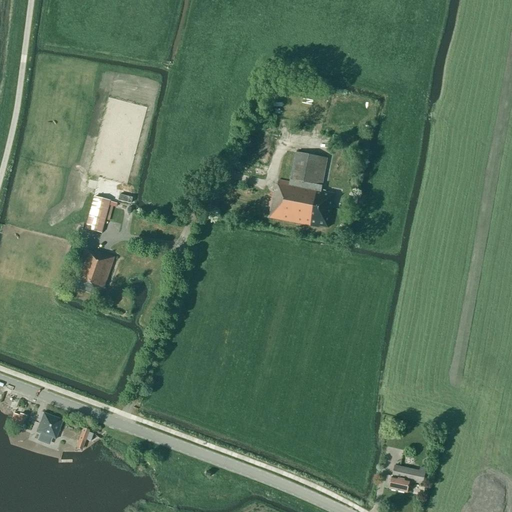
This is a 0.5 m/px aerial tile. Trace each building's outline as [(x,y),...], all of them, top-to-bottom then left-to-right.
[(318,226),(328,228),(334,194),(325,192),(320,191),(327,158),(295,152),(289,182),(278,180),(276,191),(274,190),(268,218),(318,228),(318,226)] [(236,171),(265,178),(268,166),(239,159),(236,171)] [(85,228),(101,233),(104,220),(109,221),(113,207),(108,205),(109,201),(93,197),(85,228)] [(76,274),(77,274),(73,288),(100,297),(113,258),(93,251),(93,253),(83,250),(76,274)] [(26,415),(20,413),(16,424),(22,427),(26,415)] [(43,413),(36,432),(55,440),(62,420),(43,413)] [(88,430),(83,428),(76,448),(81,450),(88,430)] [(409,481),(422,484),(426,469),(420,467),(419,471),(395,466),(392,477),(387,476),(385,488),(389,489),(407,493),(409,481)]
